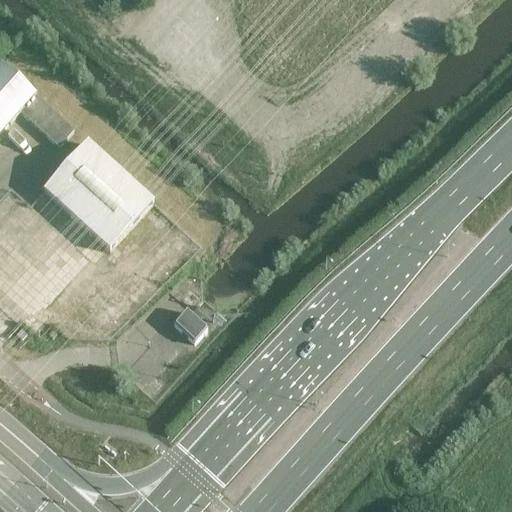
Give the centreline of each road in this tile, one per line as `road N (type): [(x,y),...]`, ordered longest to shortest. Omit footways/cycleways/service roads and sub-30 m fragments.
road 1 (trunk): [(511,150),(183,486)]
road 2 (trunk): [(266,511),(511,244)]
road 3 (trunk): [(183,486),(62,480)]
